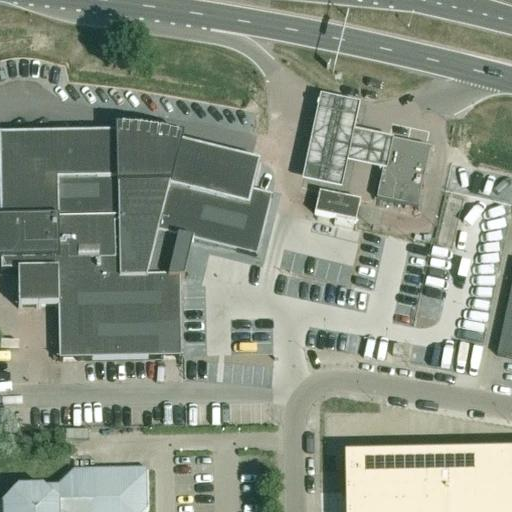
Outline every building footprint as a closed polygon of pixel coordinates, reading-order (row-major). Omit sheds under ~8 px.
[(357,109),(320,101),(303,185),(341,193),(348,159),(383,166),(388,142),(352,135),(357,109)] [(22,310),(58,309),(59,363),(181,360),(179,278),(174,278),(173,259),(178,238),(257,258),(272,198),(252,193),(260,164),(160,139),(159,141),(137,136),(137,135),(0,137),(0,247),(0,275),(21,274),(22,310)] [(388,142),(383,166),(375,201),(417,210),(429,151),(388,142)] [(314,216),(354,224),(357,214),(359,203),(318,194),(316,205),(314,216)] [(511,283),(496,357),(511,360),(511,283)] [(399,359),(401,349),(391,348),(389,358),(399,359)] [(68,433),(67,406),(10,407),(11,434),(68,433)] [(511,511),(511,453),(343,457),(344,511),(511,511)] [(145,511),(147,511),(146,470),(73,471),(58,488),(18,489),(2,505),(1,511),(145,511)]
